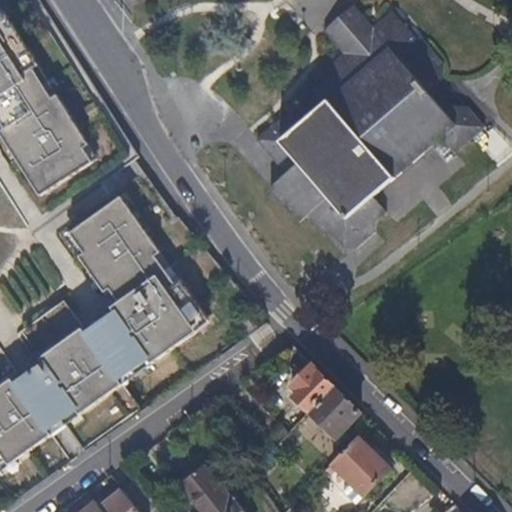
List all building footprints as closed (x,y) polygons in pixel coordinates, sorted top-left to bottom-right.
[(487,131),(471,112),(455,111),(444,110),(430,94),(436,89),(445,82),(447,67),(426,41),(416,40),(392,12),(369,31),(348,7),(319,32),(339,56),(325,68),(327,81),(312,94),(313,104),(297,118),(287,115),(258,140),(288,175),(294,183),(277,197),(278,198),(300,224),(309,217),(321,231),(333,235),(345,249),(358,250),(377,234),(377,222),(387,214),(374,198),(422,158),(443,142),(455,156),(487,131)] [(44,86),(34,71),(39,67),(8,19),(0,24),(0,123),(5,131),(0,134),(1,136),(59,98),(58,97),(53,100),(44,86)] [(455,111),(436,89),(430,94),(444,110),(455,111)] [(91,149),(59,98),(1,136),(27,177),(40,197),(93,164),(86,153),(91,149)] [(277,197),(294,183),(288,175),(271,189),(277,197)] [(177,286),(156,258),(161,254),(122,199),(71,235),(84,255),(79,259),(104,294),(110,291),(119,304),(112,310),(115,314),(86,334),(83,329),(39,361),(42,366),(13,386),(10,381),(0,387),(0,464),(3,463),(5,467),(49,437),(46,432),(75,413),(78,418),(122,387),(118,382),(148,362),(151,366),(198,334),(195,329),(208,319),(182,283),(177,286)] [(333,386),(310,363),(289,384),(295,391),(292,396),(308,411),(333,386)] [(335,437),(360,412),(333,386),(308,411),(335,437)] [(255,479),(300,433),(295,425),(289,431),(249,471),(255,479)] [(392,467),(358,436),(325,470),(330,474),(338,466),(353,481),(360,488),(366,494),(392,467)] [(245,511),(232,495),(230,496),(206,464),(182,484),(181,484),(202,511),(245,511)] [(360,488),(353,481),(348,486),(355,493),(360,488)] [(137,511),(120,490),(98,507),(101,511),(137,511)] [(101,511),(98,507),(93,501),(80,511),(101,511)]
